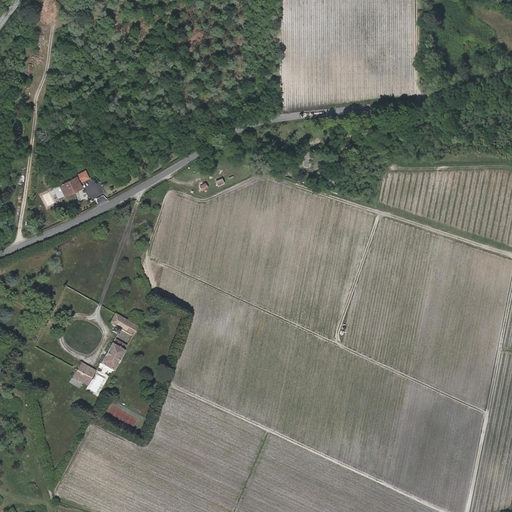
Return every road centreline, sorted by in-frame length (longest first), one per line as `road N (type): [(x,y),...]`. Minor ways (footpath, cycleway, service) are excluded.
road 1 (track): [(168,384),(192,317),(188,307),(152,293),(142,261),(169,190),(204,201),(269,171),(369,209),(384,163),(511,163)]
road 2 (track): [(95,511),(57,493),(92,420),(139,448),(148,444),(168,384),(451,511)]
road 3 (tertiary): [(0,254),(141,190),(256,122),(440,96),(511,72)]
road 4 (track): [(485,411),(144,255)]
road 5 (track): [(464,511),(511,286)]
road 6 (track): [(369,209),(377,215),(334,342)]
road 7 (track): [(377,215),(511,254)]
road 8 (unknown): [(141,190),(95,318)]
road 9 (unknown): [(95,318),(78,315),(63,327),(63,341),(76,354),(92,358),(106,347),(102,323)]
